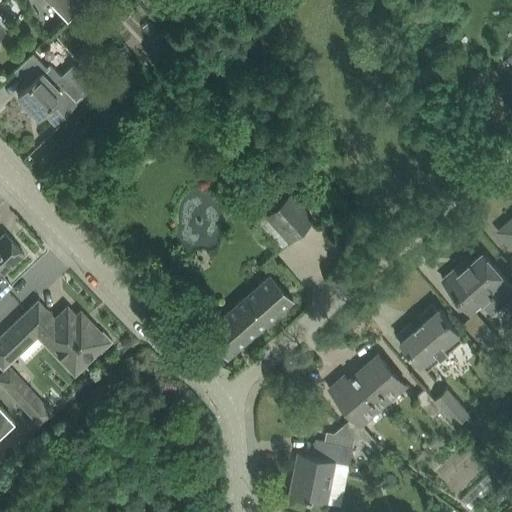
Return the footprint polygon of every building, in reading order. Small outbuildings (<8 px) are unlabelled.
[(51,0),(67,16),(83,0),(51,0)] [(159,43),(146,55),(156,65),(172,50),(163,40),(161,41),(159,43)] [(39,115),(44,110),(55,122),(95,84),(74,62),(61,74),(50,63),(47,66),(33,52),(14,70),(27,84),(18,94),(39,115)] [(266,213),(289,240),(314,218),(291,192),(266,213)] [(511,220),(500,230),(511,243),(511,220)] [(0,292),(2,295),(13,285),(2,273),(10,266),(25,253),(5,232),(0,237),(0,292)] [(458,268),(444,279),(458,294),(472,311),(484,301),(493,293),(503,305),(511,296),(511,284),(498,268),(485,253),(472,264),(462,273),(458,268)] [(205,331),(228,356),(293,299),(270,274),(205,331)] [(178,305),(177,306),(183,313),(189,319),(201,308),(196,302),(189,295),(178,305)] [(38,300),(0,336),(0,363),(3,367),(19,352),(26,360),(45,342),(70,368),(75,373),(89,360),(110,340),(94,324),(90,328),(76,314),(68,305),(55,317),(38,300)] [(424,363),(429,369),(465,338),(460,333),(462,331),(441,307),(439,308),(434,303),(419,315),(424,321),(418,326),(413,321),(399,333),(403,339),(402,340),(423,365),(424,363)] [(465,323),(487,349),(497,340),(476,314),(465,323)] [(363,438),(376,448),(381,444),(363,423),(408,383),(381,352),(350,379),(347,375),(332,388),(356,415),(345,424),(360,441),(363,438)] [(11,363),(0,373),(0,379),(33,416),(41,424),(54,411),(53,410),(63,401),(61,397),(44,399),(28,382),(30,377),(25,371),(19,372),(11,363)] [(434,417),(444,408),(436,399),(426,387),(416,396),(434,417)] [(436,399),(444,408),(458,425),(471,414),(449,388),(436,399)] [(0,432),(15,419),(0,403),(0,432)] [(292,495),(330,502),(338,461),(352,463),(355,447),(318,440),(315,454),(300,451),(292,495)] [(428,445),(421,452),(427,459),(434,452),(428,445)]
